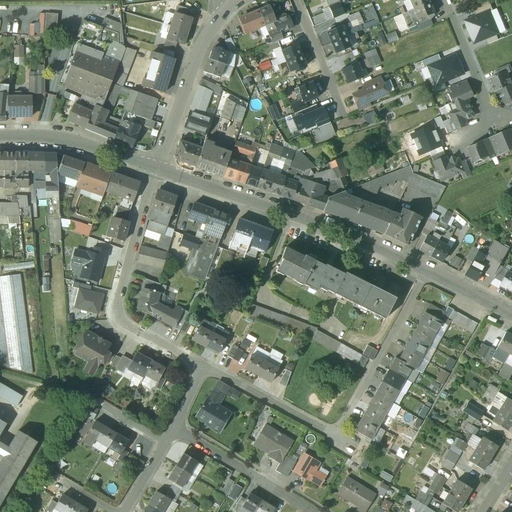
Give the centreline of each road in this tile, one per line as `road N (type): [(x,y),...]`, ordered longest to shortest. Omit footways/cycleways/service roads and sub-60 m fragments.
road 1 (residential): [(158,170),(371,246),(511,315)]
road 2 (residential): [(198,366),(119,321),(115,308),(158,170)]
road 3 (residential): [(158,170),(198,45),(224,5)]
road 4 (residential): [(172,428),(314,511)]
road 5 (residential): [(0,138),(69,143),(158,170)]
road 6 (residential): [(333,440),(198,366)]
